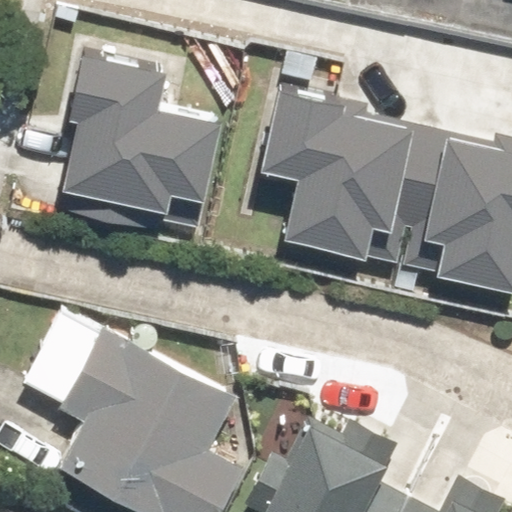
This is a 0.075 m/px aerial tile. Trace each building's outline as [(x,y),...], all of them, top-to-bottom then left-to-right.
[(82,98),(64,184),(197,212),(222,97),(164,84),(172,48),(87,29),(72,96),(82,98)] [(276,63),(256,154),(296,162),(283,223),(384,245),(415,105),(353,91),(355,80),(276,63)] [(511,265),(511,114),(504,112),(501,124),(440,111),(409,251),(510,273),(511,265)] [(224,387),(215,382),(74,299),(29,374),(88,409),(60,462),(156,511),(157,511),(158,511),(159,511),(200,511),(230,458),(196,439),(224,387)] [(364,464),(372,448),(291,407),(238,511),(501,511),(441,483),(434,498),(364,464)]
